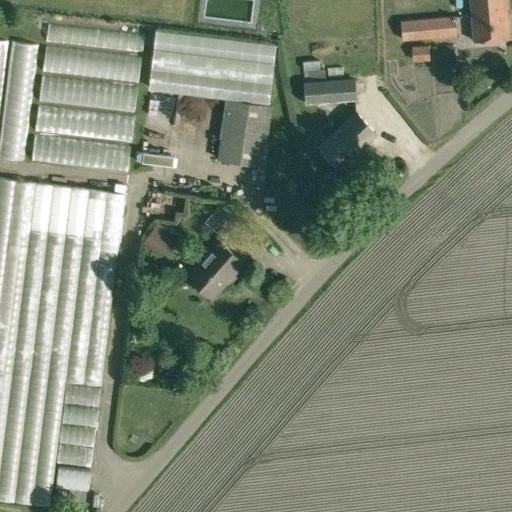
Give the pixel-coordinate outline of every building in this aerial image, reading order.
[(469,0),(473,40),(509,37),(506,0),(469,0)] [(401,19),(403,40),(457,34),(455,14),(401,19)] [(149,87),(268,102),(276,44),(156,29),(149,87)] [(43,105),(142,114),(144,86),(144,87),(147,57),(149,57),(151,38),(53,30),(51,50),(49,50),(47,75),(46,75),(43,105)] [(0,38),(0,55),(9,59),(14,43),(0,38)] [(383,70),(384,38),(373,38),(372,70),(383,70)] [(411,46),(413,61),(430,59),(428,44),(411,46)] [(303,69),(320,68),(319,60),(303,61),(303,69)] [(304,81),(305,103),(356,99),(354,77),(304,81)] [(217,159),(263,166),(272,105),(226,98),(217,159)] [(319,143),(339,166),(376,133),(356,110),(319,143)] [(40,139),(139,139),(139,119),(40,119),(40,139)] [(181,158),(182,141),(143,139),(143,156),(181,158)] [(106,172),(109,151),(39,140),(36,161),(106,172)] [(112,387),(131,180),(119,179),(118,185),(39,178),(35,223),(27,222),(23,270),(27,271),(26,281),(17,281),(14,317),(57,321),(48,421),(68,423),(66,448),(76,449),(75,464),(96,466),(104,386),(112,387)] [(206,221),(224,236),(235,224),(217,209),(206,221)] [(164,236),(168,230),(159,223),(145,241),(160,253),(170,241),(164,236)] [(186,274),(213,298),(245,261),(218,237),(186,274)] [(92,487),(89,500),(101,503),(104,490),(92,487)]
